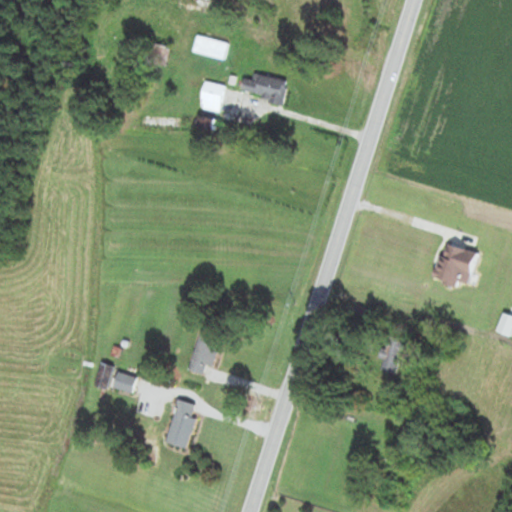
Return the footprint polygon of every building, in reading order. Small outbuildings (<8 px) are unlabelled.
[(194,52),(224,60),(228,44),(198,36),(194,52)] [(172,48),(154,43),(149,63),(167,67),(172,48)] [(289,82),(253,73),(251,80),(245,78),(241,93),(283,104),(289,82)] [(200,107),(218,113),(226,88),(209,82),(200,107)] [(204,376),(208,366),(211,367),(222,341),(203,333),(188,370),(204,376)] [(411,358),(415,342),(386,336),(379,370),(397,374),(401,355),(411,358)] [(114,388),(133,394),(138,378),(118,372),(114,388)] [(188,448),(197,405),(177,401),(168,444),(188,448)]
